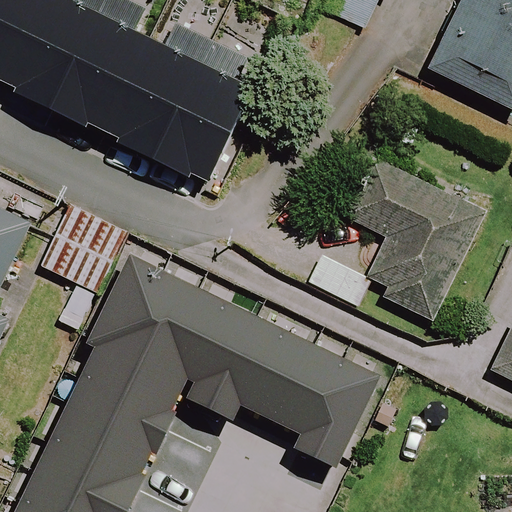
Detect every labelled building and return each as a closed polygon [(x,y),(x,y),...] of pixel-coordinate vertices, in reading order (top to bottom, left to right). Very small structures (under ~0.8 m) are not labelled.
[(283,62),(151,0),(0,0),(0,86),(222,191),(283,62)] [(383,0),(320,0),(315,10),(367,34),(383,0)] [(511,0),(456,0),(419,78),(511,122),(511,0)] [(381,242),(366,276),(382,283),(373,303),(429,329),(480,218),(373,169),(347,227),(381,242)] [(0,284),(29,223),(0,209),(0,284)] [(122,236),(66,209),(36,271),(92,299),(122,236)] [(366,282),(311,256),(296,287),(351,313),(366,282)] [(0,315),(0,345),(12,320),(0,315)] [(511,325),(507,323),(481,375),(511,391),(511,325)] [(222,368),(180,346),(116,466),(190,505),(187,511),(188,511),(259,511),(287,460),(198,413),(222,368)]
